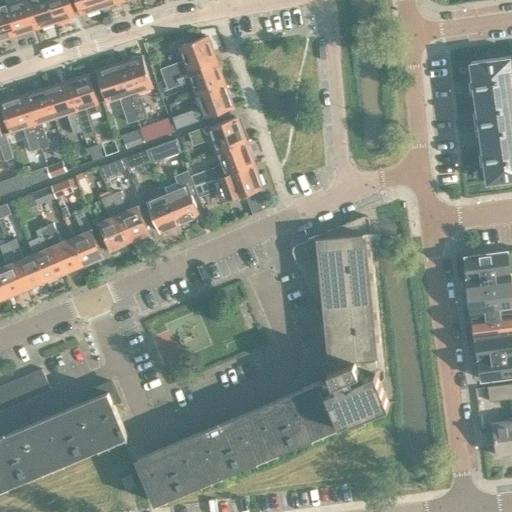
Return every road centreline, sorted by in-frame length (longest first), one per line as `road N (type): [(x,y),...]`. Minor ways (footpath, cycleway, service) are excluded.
road 1 (residential): [(0,343),(346,194)]
road 2 (residential): [(285,0),(163,22),(0,75)]
road 3 (residential): [(466,507),(430,223)]
road 4 (residential): [(346,194),(324,0)]
road 5 (residential): [(421,168),(410,31)]
